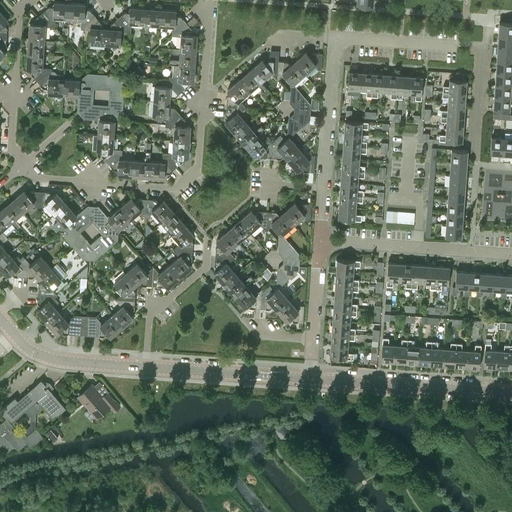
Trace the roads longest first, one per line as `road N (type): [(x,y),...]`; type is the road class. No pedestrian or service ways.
road 1 (residential): [(22,165),(41,178),(176,187),(197,169),(209,4)]
road 2 (residential): [(309,379),(511,393)]
road 3 (residential): [(318,237),(511,251)]
road 4 (residential): [(31,0),(18,11),(13,93),(10,148),(22,165)]
road 5 (residential): [(145,368),(309,379)]
road 6 (residential): [(145,368),(148,313),(206,267),(208,241)]
road 7 (residential): [(323,188),(335,37)]
road 8 (residential): [(15,336),(44,357),(145,368)]
road 9 (residential): [(335,37),(456,46)]
